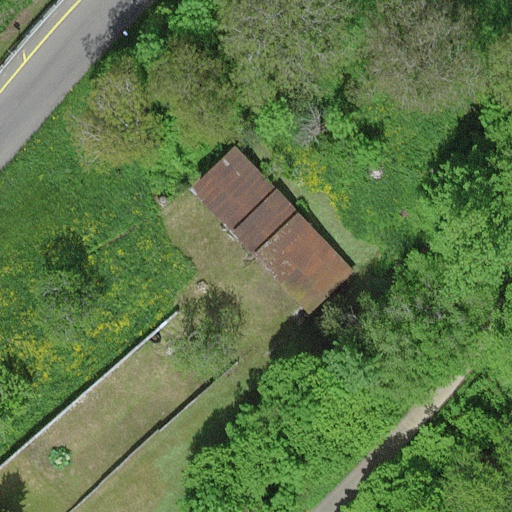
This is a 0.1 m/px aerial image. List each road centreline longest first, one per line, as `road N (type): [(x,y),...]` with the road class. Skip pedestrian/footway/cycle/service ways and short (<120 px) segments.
road 1 (residential): [(511,305),(328,511)]
road 2 (unclassified): [(126,0),(0,131)]
